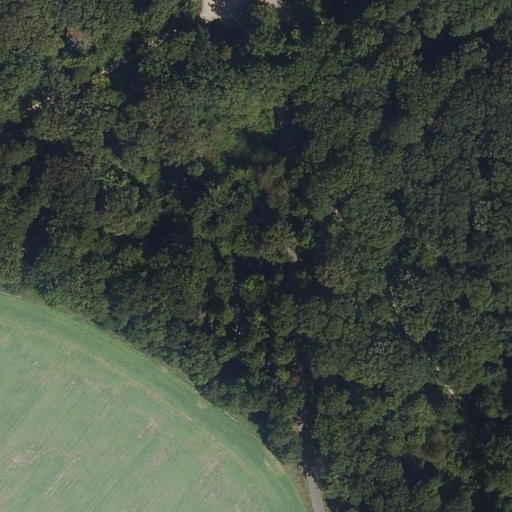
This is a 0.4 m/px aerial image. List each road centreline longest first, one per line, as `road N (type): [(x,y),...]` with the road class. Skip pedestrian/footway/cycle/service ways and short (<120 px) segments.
road 1 (unclassified): [(284,24),(306,448),(322,511)]
road 2 (track): [(284,24),(199,20),(0,125)]
road 3 (track): [(284,24),(430,73),(511,82)]
road 4 (track): [(337,192),(300,37)]
